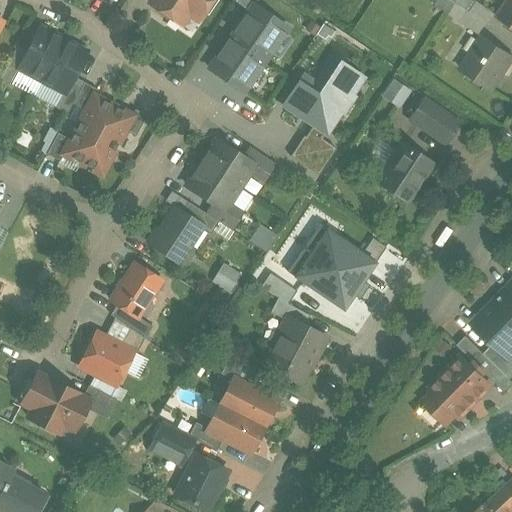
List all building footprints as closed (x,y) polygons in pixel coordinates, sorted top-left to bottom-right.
[(154,0),(152,4),(161,10),(161,14),(168,19),(171,17),(182,25),(190,14),(199,20),(213,0),(154,0)] [(459,0),(458,3),(469,10),(470,10),(476,0),(477,1),(477,0),(459,0)] [(477,1),(476,0),(470,10),(469,10),(488,23),(495,13),(500,17),(501,16),(477,1)] [(511,0),(501,16),(500,17),(511,24),(511,0)] [(252,1),(209,65),(247,90),(290,26),(252,1)] [(488,23),(469,10),(462,22),(484,37),(485,36),(481,34),(488,23)] [(65,40),(42,28),(29,52),(20,69),(21,69),(43,81),(65,40)] [(511,60),(511,54),(485,36),(484,37),(463,70),(493,90),(511,60)] [(88,52),(65,40),(43,81),(66,93),(67,93),(75,77),(88,52)] [(18,47),(1,79),(13,85),(21,69),(20,69),(29,52),(18,47)] [(300,84),(282,110),(312,129),(324,138),(364,81),(333,60),(311,92),(300,84)] [(75,77),(67,93),(66,93),(57,108),(69,115),(75,104),(86,83),(75,77)] [(377,98),(398,108),(407,89),(386,80),(377,98)] [(99,90),(86,83),(75,104),(87,111),(95,96),(96,96),(99,90)] [(96,96),(95,96),(87,111),(72,140),(64,154),(65,155),(103,175),(126,131),(134,116),(133,116),(96,96)] [(461,123),(426,100),(413,120),(447,143),(461,123)] [(148,116),(137,110),(133,116),(134,116),(126,131),(137,137),(148,116)] [(312,129),(290,161),(317,179),(334,154),(320,145),(324,138),(312,129)] [(59,133),(48,154),(61,162),(65,155),(64,154),(72,140),(59,133)] [(402,143),(392,137),(380,156),(390,162),(402,143)] [(244,158),(218,141),(203,163),(241,188),(255,166),(256,165),(244,158)] [(433,163),(402,143),(390,162),(378,180),(409,201),(426,176),(428,177),(432,169),(431,167),(433,163)] [(276,164),(251,147),(244,158),(256,165),(255,166),(269,175),(276,164)] [(241,188),(203,163),(188,186),(215,203),(226,211),(227,210),(240,188),(254,197),(241,188)] [(208,214),(190,203),(183,213),(204,226),(202,229),(212,235),(220,222),(208,214)] [(240,219),(227,210),(226,211),(215,203),(208,214),(220,222),(232,230),(240,219)] [(177,208),(162,231),(158,229),(149,243),(180,263),(202,229),(204,226),(183,213),(177,208)] [(245,241),(261,251),(272,235),(256,225),(245,241)] [(377,262),(335,234),(335,235),(340,239),(320,269),(315,265),(303,281),(345,310),(377,262)] [(136,264),(112,301),(118,305),(139,318),(139,317),(163,281),(136,264)] [(207,281),(226,294),(237,277),(218,264),(207,281)] [(298,291),(272,273),(261,289),(279,298),(289,304),(298,291)] [(511,286),(495,304),(511,320),(511,286)] [(289,304),(279,298),(272,313),(286,320),(288,317),(305,326),(311,315),(289,304)] [(511,355),(511,320),(495,304),(475,325),(494,344),(509,358),(510,358),(511,355)] [(139,318),(118,305),(112,315),(116,318),(146,339),(154,327),(139,317),(139,318)] [(199,309),(176,343),(188,351),(210,317),(199,309)] [(305,326),(288,317),(286,320),(278,336),(280,338),(266,364),(301,383),(314,358),(317,360),(328,338),(305,326)] [(146,339),(116,318),(107,337),(136,352),(135,353),(138,354),(146,339)] [(107,337),(98,332),(80,367),(97,375),(118,386),(135,353),(136,352),(107,337)] [(485,354),(468,336),(458,345),(476,363),(477,362),(485,354)] [(509,358),(494,344),(485,354),(498,366),(511,379),(511,378),(511,359),(510,358),(509,358)] [(498,366),(485,354),(477,362),(487,372),(486,373),(489,375),(498,366)] [(464,357),(432,390),(435,393),(426,403),(428,405),(424,410),(431,419),(440,426),(444,421),(447,423),(456,414),(460,417),(492,384),(483,376),(486,373),(487,372),(477,362),(476,363),(473,366),(464,357)] [(258,374),(229,359),(222,374),(234,380),(235,379),(251,387),(258,374)] [(511,379),(498,366),(489,375),(507,393),(511,388),(511,379)] [(85,396),(39,373),(23,404),(33,409),(29,417),(61,433),(65,425),(75,431),(87,408),(91,400),(85,396)] [(118,386),(97,375),(91,386),(113,397),(118,386)] [(251,387),(235,379),(234,380),(209,429),(209,430),(224,438),(251,452),(278,401),(251,387)] [(91,386),(90,386),(85,396),(91,400),(87,408),(108,419),(118,400),(113,397),(91,386)] [(190,437),(164,423),(155,440),(187,457),(196,440),(190,437)] [(209,429),(197,423),(190,437),(196,440),(218,451),(224,438),(209,430),(209,429)] [(229,471),(197,455),(177,495),(208,511),(229,471)] [(0,462),(0,497),(11,476),(12,476),(15,471),(0,462)] [(12,476),(11,476),(0,497),(0,509),(5,511),(37,511),(47,496),(12,476)] [(511,511),(511,481),(485,506),(477,511),(511,511)]
